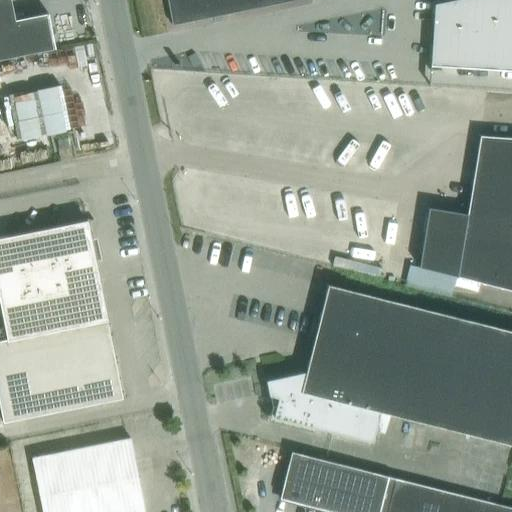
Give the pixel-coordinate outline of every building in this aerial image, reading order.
[(50,33),(48,25),(46,13),(14,19),(10,0),(0,0),(0,59),(53,49),(51,37),(50,33)] [(166,0),(172,25),(295,0),(166,0)] [(511,0),(448,0),(434,3),(433,3),(429,66),(511,70),(511,0)] [(428,207),(418,267),(480,282),(511,290),(511,137),(479,135),(466,213),(428,207)] [(67,138),(57,140),(59,150),(69,148),(67,138)] [(0,410),(2,422),(122,398),(86,220),(0,237),(0,308),(6,339),(0,340),(0,410)] [(380,411),(511,444),(511,330),(327,284),(305,371),(265,380),(268,395),(269,395),(271,403),(277,403),(274,413),(273,417),(372,441),(380,411)] [(31,457),(41,511),(144,511),(130,437),(31,457)] [(284,479),(279,499),(328,511),(332,511),(385,511),(394,478),(290,452),(284,479)] [(385,511),(511,511),(511,506),(394,478),(385,511)]
